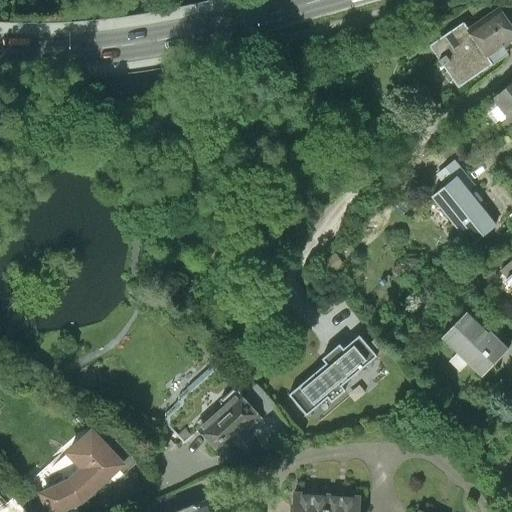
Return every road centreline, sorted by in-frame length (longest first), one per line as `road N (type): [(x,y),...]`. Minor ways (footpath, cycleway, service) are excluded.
road 1 (residential): [(156,511),(294,461),(379,448),(431,456),(485,511)]
road 2 (primary): [(0,49),(142,43),(323,0)]
